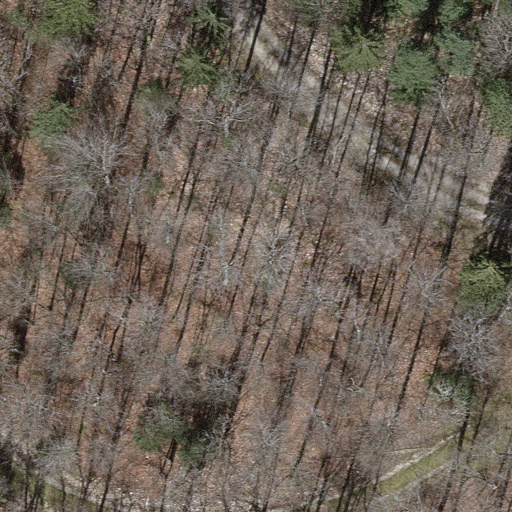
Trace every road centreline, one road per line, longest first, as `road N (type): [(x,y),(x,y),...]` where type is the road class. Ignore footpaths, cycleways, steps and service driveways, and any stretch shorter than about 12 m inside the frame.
road 1 (track): [(511,223),(479,211),(338,123),(225,0)]
road 2 (track): [(311,511),(452,455),(511,415)]
